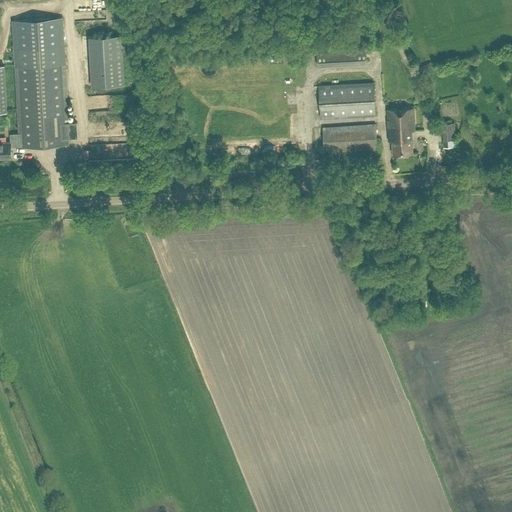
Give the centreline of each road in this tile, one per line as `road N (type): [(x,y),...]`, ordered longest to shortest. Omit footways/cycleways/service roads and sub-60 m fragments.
road 1 (unclassified): [(0,206),(511,175)]
road 2 (track): [(0,49),(6,15),(66,5),(83,138),(55,163),(57,203)]
road 3 (track): [(183,197),(116,0)]
